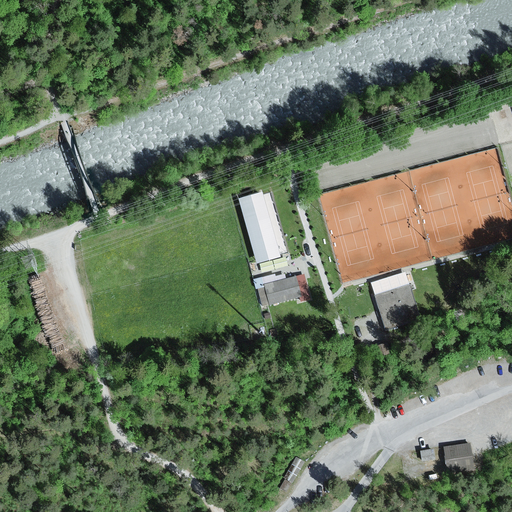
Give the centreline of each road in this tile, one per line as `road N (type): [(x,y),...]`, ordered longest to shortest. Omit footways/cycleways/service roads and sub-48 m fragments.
road 1 (track): [(98,217),(511,75)]
road 2 (track): [(218,511),(181,471),(125,444),(115,430),(55,241)]
road 3 (track): [(282,149),(372,416),(410,432)]
road 4 (unclassified): [(343,511),(410,432),(511,390)]
road 5 (track): [(62,117),(47,76),(55,0)]
